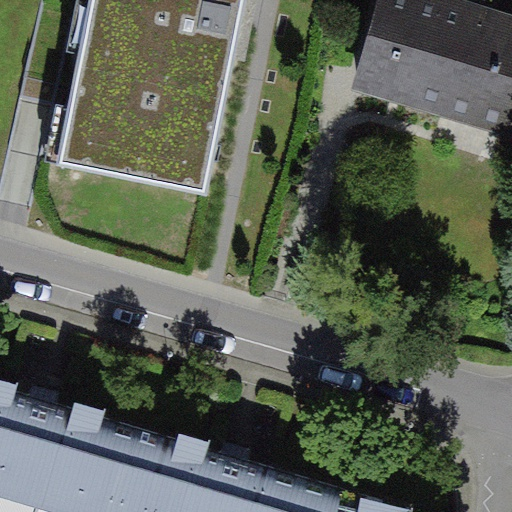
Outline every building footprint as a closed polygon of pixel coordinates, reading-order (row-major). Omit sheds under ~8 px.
[(103,0),(62,182),(221,218),(270,0),(103,0)] [(386,0),(360,85),(402,98),(441,109),(474,0),(458,0),(457,6),(440,1),(440,0),(386,0)] [(486,0),(474,0),(441,109),(511,131),(511,128),(511,22),(495,17),(482,14),(486,0)] [(500,0),(495,17),(511,22),(511,2),(503,0),(500,0)] [(0,511),(16,511),(38,399),(14,392),(13,383),(0,378),(0,511)] [(16,511),(121,511),(140,428),(102,418),(104,410),(79,402),(77,410),(38,399),(16,511)] [(297,511),(304,478),(206,448),(208,442),(184,435),(182,441),(140,428),(121,511),(297,511)] [(304,478),(297,511),(411,511),(412,510),(304,478)]
